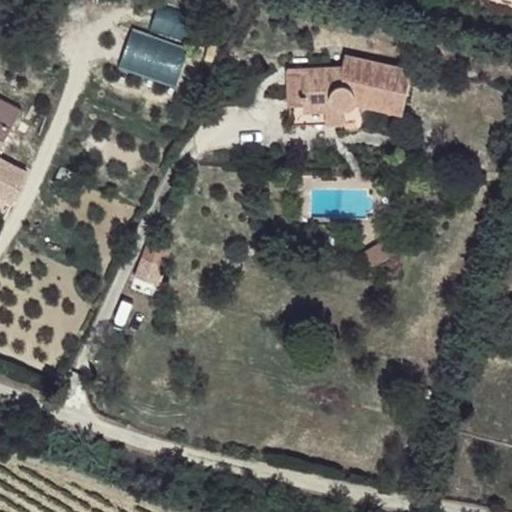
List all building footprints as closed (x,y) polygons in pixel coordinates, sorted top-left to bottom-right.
[(150,29),(185,38),(190,18),(156,8),(150,29)] [(117,65),(175,85),(188,47),(130,27),(117,65)] [(356,116),(404,126),(414,78),(347,63),(341,76),(289,78),(290,97),(292,136),(348,133),(348,120),(356,116)] [(10,128),(0,123),(0,138),(2,139),(10,128)] [(170,242),(149,239),(145,258),(165,262),(170,242)]
